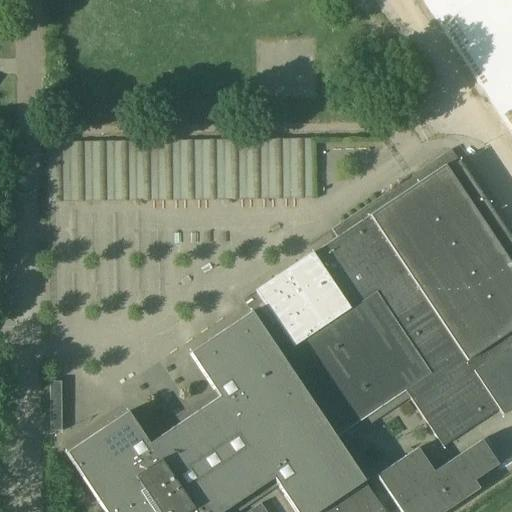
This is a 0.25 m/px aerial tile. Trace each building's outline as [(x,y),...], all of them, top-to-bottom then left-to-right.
[(511,0),(424,0),(511,132),(511,0)] [(47,205),(312,201),(312,141),(46,143),(47,205)] [(511,241),(451,150),(331,230),(336,238),(312,254),(312,253),(255,291),(293,348),(280,356),(251,313),(189,354),(218,396),(148,443),(128,412),(66,454),(104,511),(224,511),(273,479),(294,511),(384,511),(334,438),(404,391),(442,447),(477,423),(485,434),(505,421),(502,416),(511,408),(511,241)] [(61,431),(61,382),(49,382),(50,431),(61,431)] [(473,481),(496,465),(497,465),(480,440),(432,473),(416,449),(376,476),(400,511),(444,511),(478,489),(473,481)]
